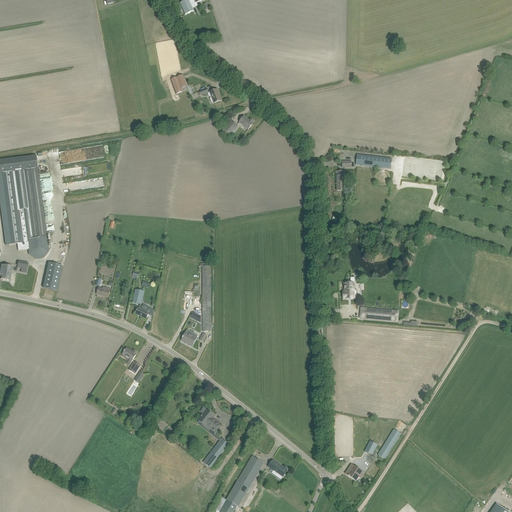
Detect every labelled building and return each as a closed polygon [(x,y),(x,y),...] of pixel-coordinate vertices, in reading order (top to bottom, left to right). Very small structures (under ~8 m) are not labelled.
[(192,0),(189,2),(188,0),(187,0),(180,3),(183,9),(184,9),(186,14),(193,11),(192,8),(196,6),(195,3),(195,2),(196,3),(203,0),(192,0)] [(183,75),(171,80),(177,94),(183,92),(180,86),(186,83),(183,75)] [(222,101),(217,90),(210,92),(212,97),(210,97),(210,99),(211,102),(212,103),(214,102),(214,103),(222,101)] [(239,122),(248,130),(253,124),(254,122),(251,119),(249,121),(244,116),(239,122)] [(239,127),(231,121),(223,131),(231,137),(239,127)] [(391,169),(392,159),(357,155),(356,165),(391,169)] [(29,254),(35,259),(44,258),(49,252),(47,237),(43,207),(38,169),(36,156),(16,158),(0,160),(0,204),(5,245),(17,244),(18,251),(28,250),(29,254)] [(344,191),(345,172),(336,172),(336,182),(337,182),(337,191),(344,191)] [(200,266),(203,266),(203,332),(211,331),(211,328),(213,328),(213,323),(211,323),(211,266),(209,266),(209,263),(200,263),(200,266)] [(43,288),(57,291),(62,267),(49,264),(43,288)] [(0,279),(10,281),(12,267),(1,265),(0,269),(0,276),(1,276),(0,279)] [(350,283),(348,283),(348,284),(344,284),(345,295),(343,295),(344,299),(357,299),(357,290),(355,290),(355,278),(350,278),(350,283)] [(108,298),(110,293),(111,289),(103,287),(103,289),(99,287),(97,295),(108,298)] [(133,302),(140,304),(142,291),(135,289),(133,302)] [(143,305),(142,309),(139,307),(135,314),(146,320),(149,313),(151,309),(143,305)] [(398,322),(399,311),(360,307),(359,319),(398,322)] [(191,318),(201,323),(201,317),(193,313),(191,318)] [(188,345),(193,347),(197,338),(198,336),(187,330),(181,341),(185,343),(186,342),(189,344),(188,345)] [(130,351),(127,348),(125,351),(124,352),(125,352),(121,357),(127,360),(125,364),(129,366),(131,363),(136,355),(138,353),(134,350),(133,353),(130,351)] [(135,375),(141,366),(134,362),(129,370),(135,375)] [(144,375),(140,372),(135,381),(139,383),(144,375)] [(207,411),(199,421),(208,427),(208,426),(214,430),(211,434),(217,439),(218,437),(215,435),(219,430),(222,426),(213,418),(210,415),(211,413),(207,411)] [(401,434),(394,429),(377,455),(385,459),(401,434)] [(222,439),(221,440),(218,437),(217,439),(220,441),(203,462),(211,469),(229,445),(222,439)] [(378,444),(370,440),(364,452),(372,456),(378,444)] [(204,472),(169,448),(149,479),(183,502),(204,472)] [(242,501),(264,463),(252,456),(227,499),(223,496),(222,497),(237,506),(239,507),(239,506),(237,505),(240,500),(242,501)] [(281,480),(284,476),(287,472),(288,472),(287,471),(288,471),(287,471),(289,469),(284,466),(283,468),(273,460),(268,468),(273,472),(272,473),(281,480)] [(356,481),(359,477),(362,472),(352,465),(345,474),(356,481)] [(233,511),(237,506),(222,497),(215,510),(218,511),(233,511)]
